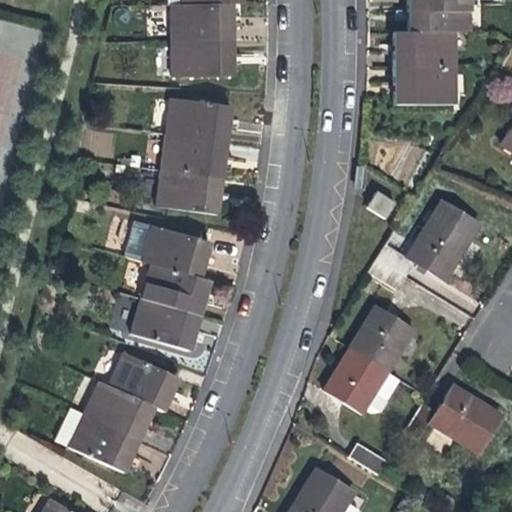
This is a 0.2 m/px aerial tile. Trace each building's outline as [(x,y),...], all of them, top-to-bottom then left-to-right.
[(406,0),(407,15),(407,33),(454,33),(468,33),(467,0),(406,0)] [(230,23),(229,4),(178,5),(168,5),(168,41),(230,41),(230,23)] [(454,69),(454,33),(407,33),(393,33),(393,50),(393,69),(454,69)] [(230,56),(230,41),(168,41),(169,77),(230,76),(230,56)] [(454,104),(454,69),(393,69),(393,87),(393,104),(454,104)] [(168,97),(163,133),(223,141),(225,125),(228,105),(168,97)] [(511,122),(499,144),(511,152),(511,122)] [(163,133),(158,170),(218,178),(220,159),(223,141),(163,133)] [(363,165),(355,165),(353,189),(362,189),(363,165)] [(216,194),(218,178),(158,170),(153,205),(213,213),(216,194)] [(385,218),(394,203),(375,191),(366,206),(385,218)] [(440,200),(404,257),(413,263),(443,281),(464,248),(479,224),(440,200)] [(125,257),(143,263),(153,227),(138,223),(136,222),(133,223),(130,225),(129,227),(124,243),(121,242),(119,248),(123,249),(125,257)] [(153,227),(143,263),(148,264),(196,278),(201,263),(207,243),(153,227)] [(404,277),(413,263),(404,257),(385,245),(376,260),(404,277)] [(395,291),(404,277),(376,260),(367,274),(395,291)] [(207,281),(196,278),(148,264),(137,299),(196,316),(201,301),(207,281)] [(113,317),(131,321),(136,296),(118,293),(113,317)] [(191,333),(196,316),(137,299),(128,333),(186,351),(191,333)] [(375,307),(350,348),(388,372),(403,348),(414,331),(375,307)] [(361,415),(388,372),(350,348),(337,369),(323,392),(361,415)] [(121,352),(105,385),(151,408),(159,411),(167,396),(175,379),(121,352)] [(142,426),(151,408),(105,385),(97,381),(81,413),(135,440),(142,426)] [(451,385),(435,410),(427,424),(431,427),(477,456),(502,416),(477,401),(451,385)] [(427,424),(435,410),(422,402),(404,432),(421,443),(431,427),(427,424)] [(50,439),(64,446),(81,413),(69,407),(54,437),(52,436),(50,439)] [(128,455),(135,440),(81,413),(64,446),(119,473),(128,455)] [(348,457),(377,475),(386,462),(357,443),(348,457)] [(288,511),(342,511),(354,492),(316,468),(299,496),(288,511)] [(72,511),(50,498),(40,511),(72,511)]
